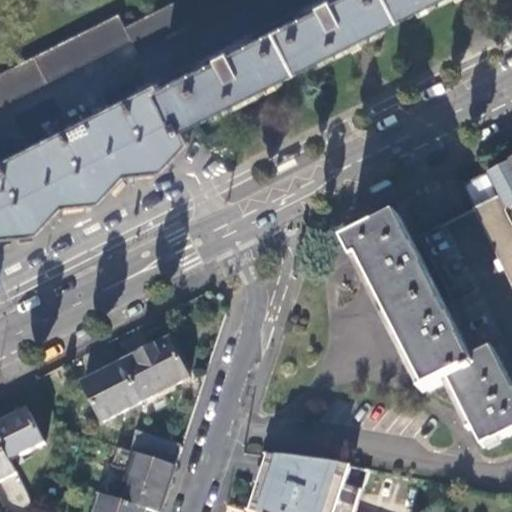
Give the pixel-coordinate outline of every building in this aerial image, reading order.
[(0,239),(38,233),(63,207),(99,200),(125,176),(162,170),(190,143),(183,129),(438,0),(325,0),(0,161),(0,239)] [(178,0),(126,26),(119,14),(0,74),(0,107),(134,41),(139,53),(244,0),(178,0)] [(511,159),(486,172),(491,181),(498,195),(499,198),(505,209),(511,205),(511,159)] [(491,181),(486,172),(462,184),(474,208),(498,195),(491,181)] [(231,186),(235,195),(256,185),(252,177),(231,186)] [(393,186),(389,177),(368,187),(372,196),(393,186)] [(511,223),(505,209),(499,198),(476,210),(511,285),(511,223)] [(419,236),(431,262),(480,238),(467,213),(419,236)] [(447,381),(481,448),(511,432),(511,388),(492,347),(470,358),(399,216),(346,242),(356,262),(360,259),(426,390),(447,381)] [(123,363),(142,400),(189,377),(170,339),(123,363)] [(101,421),(142,400),(123,363),(82,384),(101,421)] [(28,410),(0,424),(0,439),(10,459),(44,442),(28,410)] [(182,447),(134,431),(129,451),(137,453),(176,467),(182,447)] [(10,459),(0,439),(0,479),(16,471),(10,459)] [(145,509),(155,511),(160,511),(176,467),(137,453),(129,451),(118,447),(111,466),(130,472),(120,500),(145,509)] [(269,453),(250,511),(251,511),(250,511),(354,511),(369,469),(339,463),(269,453)] [(144,511),(145,509),(120,500),(103,495),(96,511),(144,511)]
